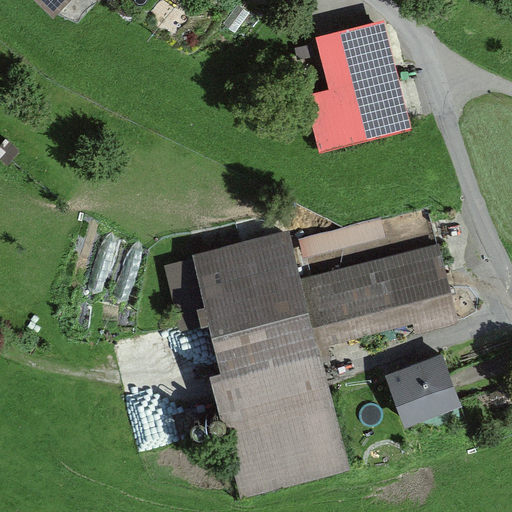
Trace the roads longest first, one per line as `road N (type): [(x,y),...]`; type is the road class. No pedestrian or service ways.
road 1 (track): [(511,314),(327,374),(215,384),(84,378),(0,348)]
road 2 (unclassified): [(373,0),(404,26),(430,73),(511,290)]
